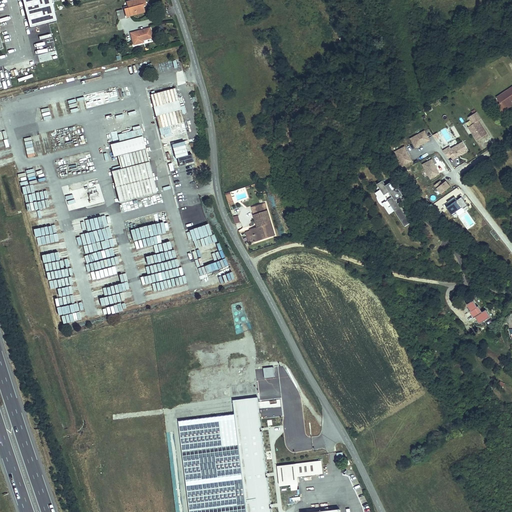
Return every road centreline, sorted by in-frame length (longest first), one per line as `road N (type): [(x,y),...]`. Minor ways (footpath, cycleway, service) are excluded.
road 1 (unclassified): [(380,511),(224,217),(210,109),(176,0)]
road 2 (track): [(511,296),(392,272),(303,240),(250,260)]
road 3 (residential): [(511,249),(456,174),(511,135)]
road 4 (motorway): [(48,511),(0,364)]
